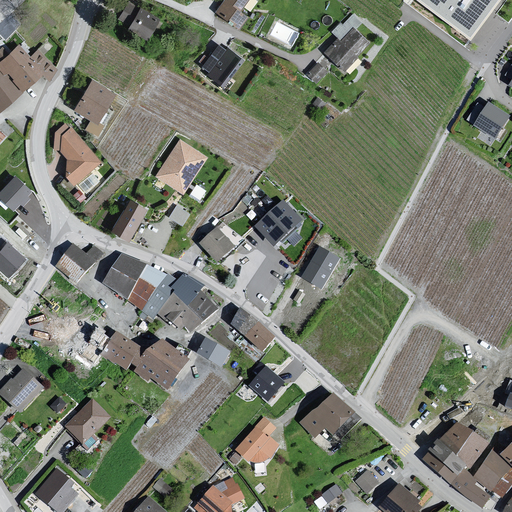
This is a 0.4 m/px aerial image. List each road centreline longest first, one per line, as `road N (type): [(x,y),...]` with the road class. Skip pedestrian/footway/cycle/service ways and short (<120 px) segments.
road 1 (residential): [(478,511),(248,307),(205,278),(65,225)]
road 2 (residential): [(65,225),(39,140),(46,103),(81,38),(87,0)]
road 3 (residential): [(65,225),(0,342)]
